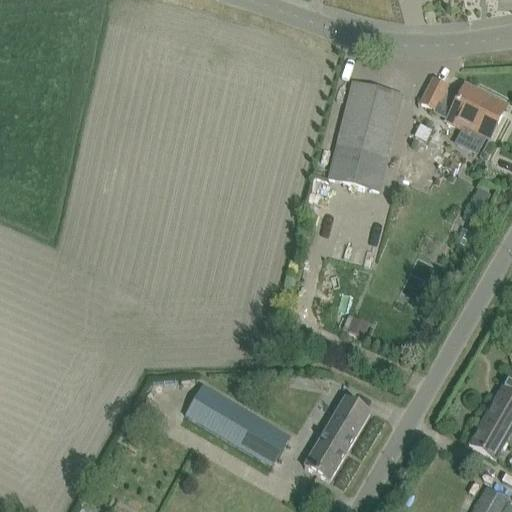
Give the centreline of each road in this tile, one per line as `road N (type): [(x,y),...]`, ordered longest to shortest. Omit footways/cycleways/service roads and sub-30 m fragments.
road 1 (unclassified): [(363,511),(511,249)]
road 2 (tertiary): [(249,0),(404,46),(511,34)]
